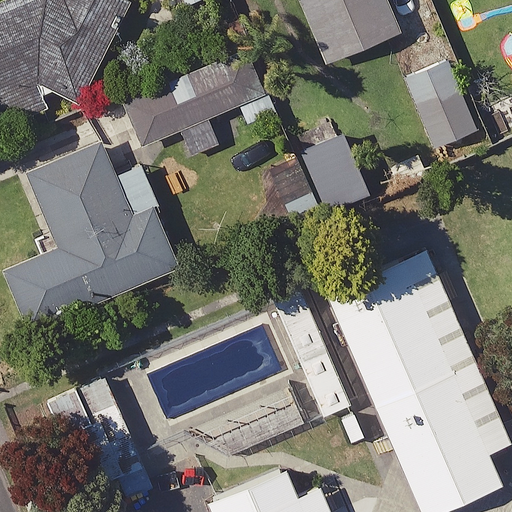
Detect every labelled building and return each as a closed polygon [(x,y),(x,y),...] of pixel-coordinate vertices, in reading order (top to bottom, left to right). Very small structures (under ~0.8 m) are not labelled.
[(123,31),(112,0),(56,0),(0,19),(0,126),(48,110),(39,83),(53,78),(87,103),(123,31)] [(305,0),(332,69),(403,41),(386,0),(305,0)] [(276,117),(255,56),(127,100),(143,147),(190,131),(195,145),(276,117)] [(511,191),(511,186),(500,160),(456,66),(413,86),(470,211),(511,191)] [(374,198),(346,142),(310,161),(338,216),(374,198)] [(134,217),(107,151),(36,180),(67,254),(10,277),(34,335),(184,273),(157,208),(134,217)] [(511,154),(500,160),(511,186),(511,154)] [(264,199),(253,170),(221,181),(232,210),(264,199)] [(329,222),(308,171),(281,182),(302,234),(329,222)] [(511,230),(487,220),(443,315),(511,346),(511,230)] [(487,511),(493,510),(396,282),(290,326),(368,511),(487,511)] [(322,430),(290,351),(255,365),(287,445),(322,430)] [(268,451),(244,391),(140,432),(164,492),(268,451)] [(135,511),(137,511),(91,404),(49,421),(87,511),(135,511)] [(294,511),(286,491),(235,511),(294,511)]
